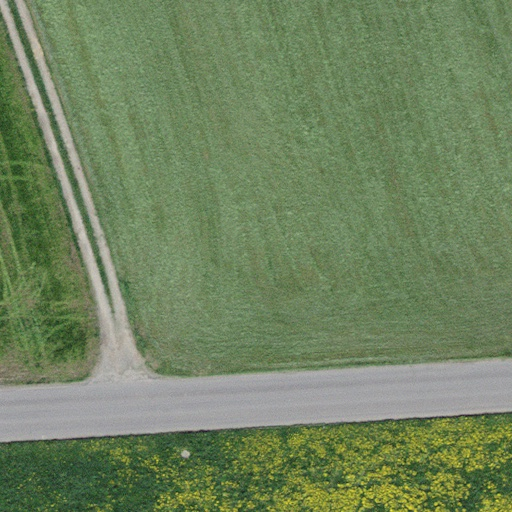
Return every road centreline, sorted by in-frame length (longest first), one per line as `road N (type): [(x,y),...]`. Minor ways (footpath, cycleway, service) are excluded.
road 1 (tertiary): [(511,386),(0,415)]
road 2 (track): [(9,0),(114,310),(117,409)]
